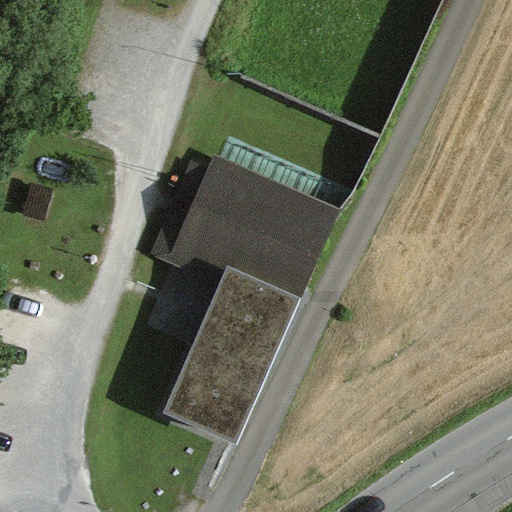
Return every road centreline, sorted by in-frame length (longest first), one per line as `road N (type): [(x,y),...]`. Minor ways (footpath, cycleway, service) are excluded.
road 1 (track): [(212,0),(154,153),(52,511)]
road 2 (tertiary): [(511,432),(462,454),(393,511)]
